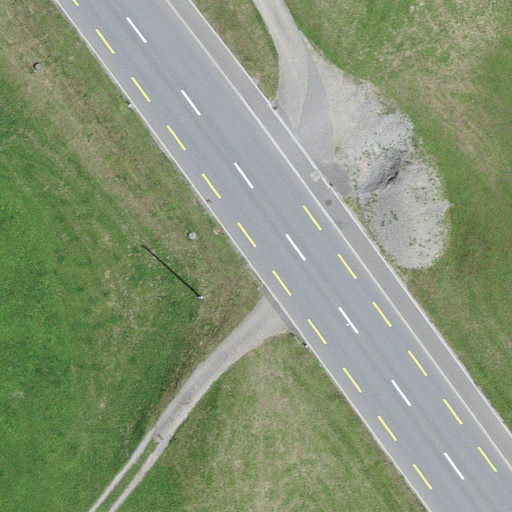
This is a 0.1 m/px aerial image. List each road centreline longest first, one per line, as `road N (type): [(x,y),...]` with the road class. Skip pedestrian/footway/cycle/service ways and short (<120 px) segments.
road 1 (primary): [(114,0),(490,511)]
road 2 (track): [(103,511),(232,349),(327,291)]
